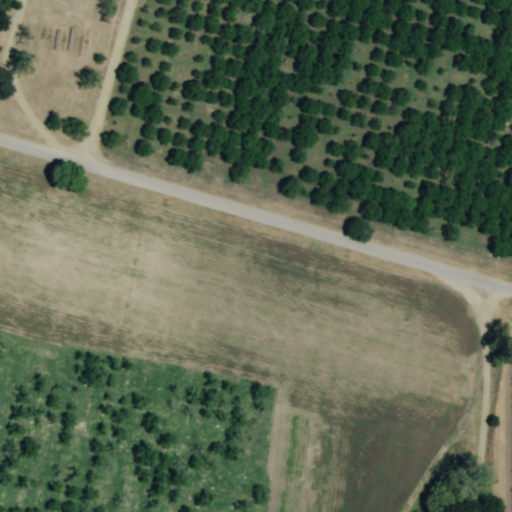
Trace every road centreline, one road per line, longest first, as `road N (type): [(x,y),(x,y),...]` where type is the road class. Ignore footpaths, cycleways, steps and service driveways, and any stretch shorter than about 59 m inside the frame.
road 1 (tertiary): [(0,139),(511,294)]
road 2 (track): [(476,511),(492,290)]
